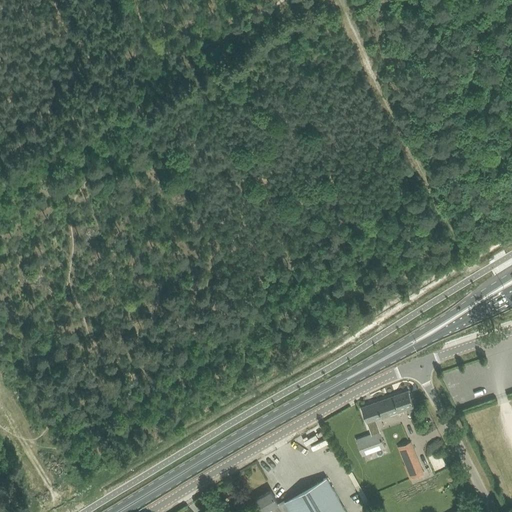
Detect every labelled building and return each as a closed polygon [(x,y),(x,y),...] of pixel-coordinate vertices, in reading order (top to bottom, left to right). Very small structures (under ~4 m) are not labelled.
[(409,390),(362,407),(367,422),(375,419),(407,408),(410,413),(416,411),(414,405),(409,390)] [(374,433),(357,439),(362,454),(385,446),(380,431),(374,433)] [(404,465),(410,479),(424,473),(411,441),(398,446),(406,464),(404,465)] [(349,473),(368,509),(373,506),(353,471),(349,473)] [(271,490),(257,499),(262,507),(264,511),(271,506),(274,511),(346,511),(332,485),(327,477),(286,500),(286,501),(279,505),(278,502),(271,490)]
